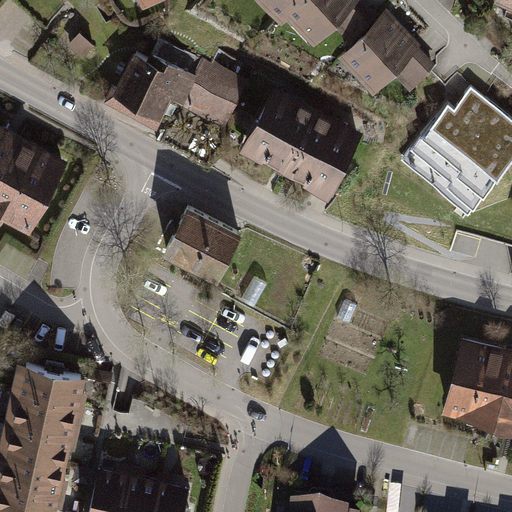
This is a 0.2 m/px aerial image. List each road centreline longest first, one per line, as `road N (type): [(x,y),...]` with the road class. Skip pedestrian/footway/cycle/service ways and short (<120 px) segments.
road 1 (tertiary): [(160,159),(340,247),(511,299)]
road 2 (residential): [(511,489),(264,416)]
road 3 (residential): [(264,416),(150,358),(105,313)]
road 4 (tertiary): [(0,72),(160,159)]
road 5 (residential): [(105,313),(110,250),(160,159)]
